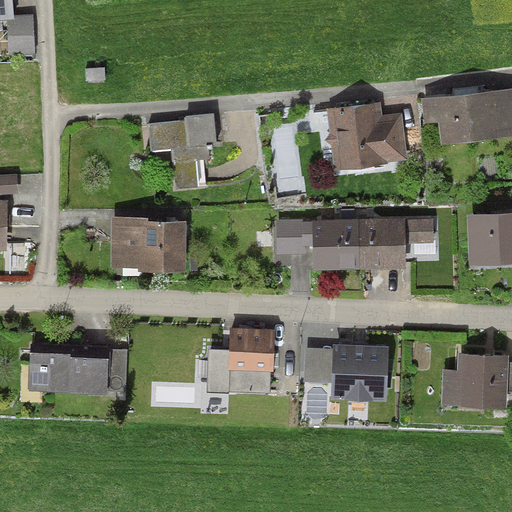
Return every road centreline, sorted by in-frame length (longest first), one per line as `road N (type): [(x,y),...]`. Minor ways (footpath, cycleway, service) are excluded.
road 1 (residential): [(39,302),(511,320)]
road 2 (residential): [(509,76),(52,115)]
road 3 (residential): [(52,115),(52,222),(39,302)]
